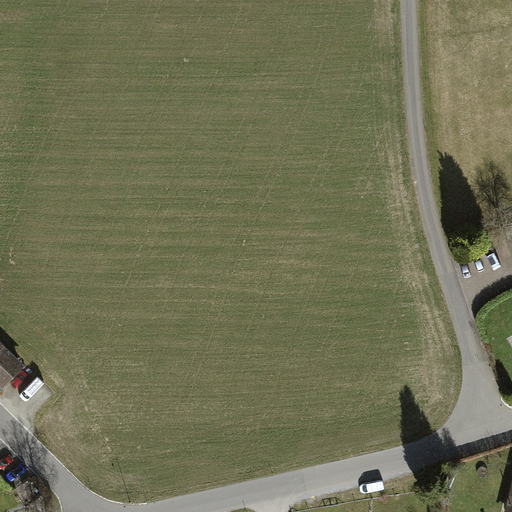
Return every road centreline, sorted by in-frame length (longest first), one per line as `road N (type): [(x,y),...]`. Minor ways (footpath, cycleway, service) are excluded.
road 1 (tertiary): [(180,511),(511,429)]
road 2 (unclassified): [(0,427),(85,511)]
